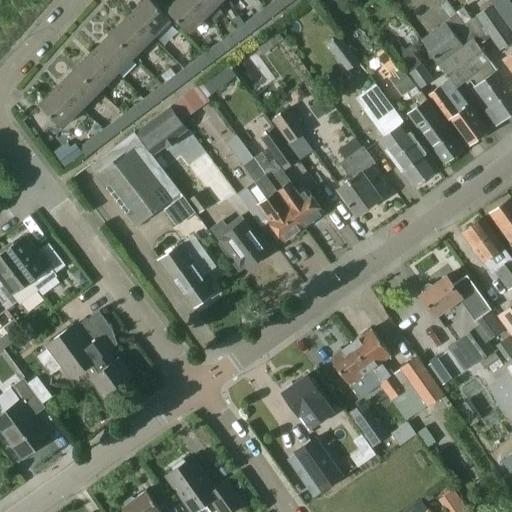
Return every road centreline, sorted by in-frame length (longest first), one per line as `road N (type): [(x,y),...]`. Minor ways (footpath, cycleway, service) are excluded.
road 1 (tertiary): [(192,389),(511,164)]
road 2 (residential): [(48,190),(192,389)]
road 3 (tertiary): [(21,511),(192,389)]
road 4 (residential): [(282,511),(192,389)]
